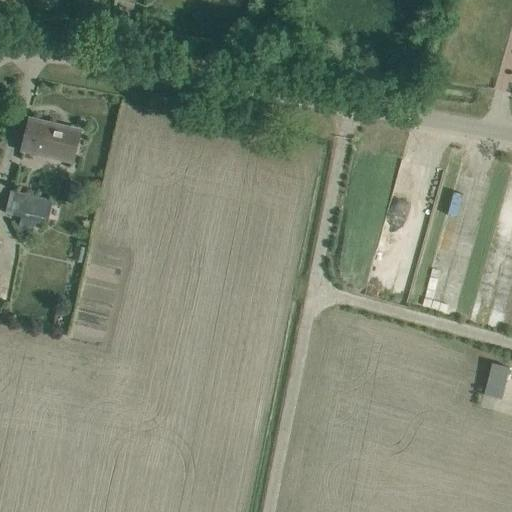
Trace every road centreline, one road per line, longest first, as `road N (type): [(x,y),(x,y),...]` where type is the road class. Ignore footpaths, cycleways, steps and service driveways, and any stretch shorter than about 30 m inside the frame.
road 1 (unclassified): [(511,134),(0,42)]
road 2 (track): [(349,101),(268,511)]
